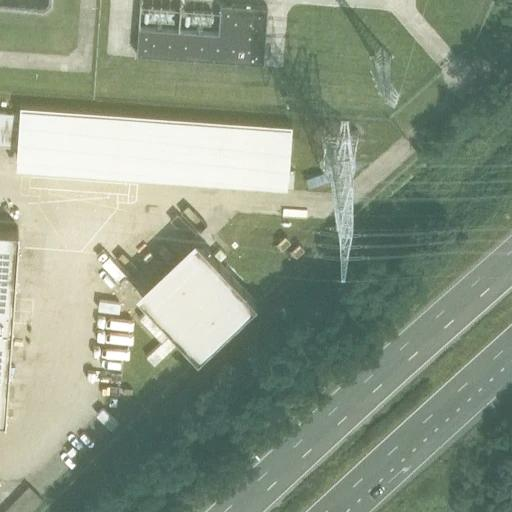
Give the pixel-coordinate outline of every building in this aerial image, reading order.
[(267,5),(220,2),(218,33),(179,30),(181,0),(180,0),(178,30),(139,27),(140,0),(139,0),(138,27),(136,53),(263,63),(267,5)] [(0,111),(0,145),(16,146),(19,113),(0,111)] [(0,225),(0,418),(5,418),(18,227),(0,225)] [(214,253),(220,259),(226,253),(220,247),(214,253)] [(29,511),(43,499),(29,485),(1,511),(29,511)]
